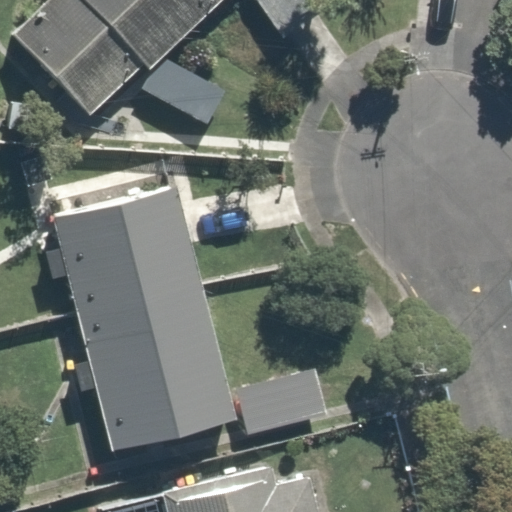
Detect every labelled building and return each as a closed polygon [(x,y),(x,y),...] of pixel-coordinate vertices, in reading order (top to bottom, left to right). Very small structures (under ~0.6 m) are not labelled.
[(208,0),(25,0),(0,26),(0,31),(90,120),(129,80),(167,42),(208,0)] [(158,54),(136,87),(192,125),(214,92),(158,54)] [(178,179),(47,209),(103,448),(234,417),(178,179)] [(319,358),(231,378),(244,436),(333,416),(319,358)] [(269,464),(163,490),(168,511),(307,511),(300,481),(274,487),(269,464)]
